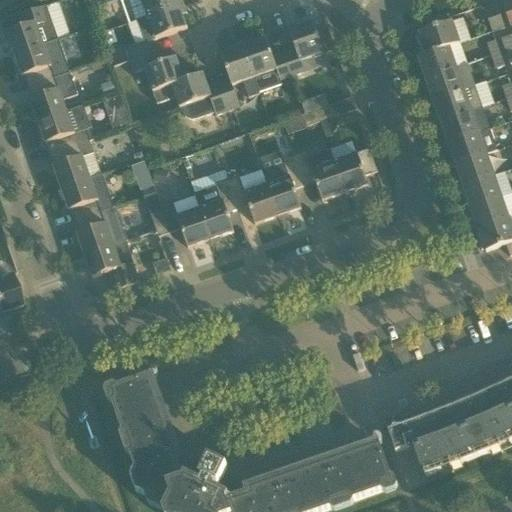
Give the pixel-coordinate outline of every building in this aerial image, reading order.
[(119,0),(120,3),(127,1),(134,23),(137,22),(179,7),(176,0),(119,0)] [(511,26),(511,1),(502,4),(510,27),(511,26)] [(484,11),(492,33),(504,29),(497,6),(484,11)] [(7,34),(15,56),(58,41),(52,22),(47,7),(20,16),(24,28),(7,34)] [(126,51),(130,63),(153,55),(149,43),(187,30),(179,7),(137,22),(145,45),(126,51)] [(426,52),(427,56),(449,48),(459,45),(452,23),(420,34),(421,37),(418,38),(423,53),(426,52)] [(323,56),(319,43),(312,24),(289,32),(295,51),(284,55),(292,78),(317,69),(313,59),(323,56)] [(501,40),(506,53),(511,50),(511,44),(510,37),(501,40)] [(280,82),(292,78),(284,55),(272,59),(266,40),(243,48),(255,80),(276,72),(280,82)] [(70,75),(58,41),(15,56),(22,78),(43,71),(47,83),(70,75)] [(487,45),(492,58),(500,55),(495,42),(487,45)] [(231,86),(220,90),(228,113),(240,109),(232,88),(243,84),(249,100),(260,96),(255,80),(243,48),(221,56),(231,86)] [(418,59),(426,80),(456,70),(449,48),(427,56),(418,59)] [(156,106),(175,99),(171,87),(184,82),(176,59),(157,66),(153,55),(130,63),(134,74),(145,71),(156,106)] [(504,68),(500,55),(492,58),(496,70),(504,68)] [(464,92),(456,70),(426,80),(433,102),(464,92)] [(30,101),(38,123),(67,114),(62,102),(78,96),(70,75),(47,83),(51,94),(30,101)] [(203,75),(184,82),(171,87),(175,99),(179,110),(181,110),(183,116),(186,119),(192,121),(196,121),(215,114),(216,118),(228,113),(220,90),(209,94),(203,75)] [(502,88),(507,101),(511,98),(511,89),(510,85),(502,88)] [(441,124),(471,113),(483,109),(475,87),(464,92),(433,102),(441,124)] [(307,129),(320,124),(337,118),(333,106),(303,117),(307,129)] [(83,108),(67,114),(38,123),(46,146),(66,139),(70,150),(90,143),(86,131),(90,129),(83,108)] [(441,124),(448,145),(490,131),(483,109),(471,113),(441,124)] [(490,131),(448,145),(456,167),(486,156),(498,152),(490,131)] [(82,159),(94,155),(90,143),(70,150),(74,161),(54,168),(61,190),(90,180),(82,159)] [(329,151),(308,158),(306,154),(294,158),(305,188),(316,184),(322,203),(345,195),(334,164),(329,151)] [(368,187),(365,178),(378,174),(370,151),(356,155),(356,156),(334,164),(345,195),(368,187)] [(456,167),(463,188),(494,178),(486,156),(456,167)] [(289,179),(267,187),(278,218),(301,210),(294,191),(305,188),(294,158),(283,162),(289,179)] [(110,197),(104,178),(103,176),(90,180),(61,190),(69,212),(89,205),(93,217),(114,210),(110,197)] [(278,218),(267,187),(245,195),(239,177),(227,181),(238,211),(248,207),(255,226),(278,218)] [(463,188),(471,210),(501,199),(494,178),(463,188)] [(200,210),(211,242),(234,234),(227,215),(238,211),(227,181),(215,185),(216,187),(194,195),(200,210)] [(162,212),(159,205),(156,194),(144,199),(150,216),(162,212)] [(471,210),(478,231),(510,220),(509,220),(501,199),(471,210)] [(211,242),(200,210),(178,218),(171,200),(159,205),(162,212),(170,235),(181,231),(188,250),(211,242)] [(77,235),(85,257),(113,247),(109,236),(123,231),(116,209),(114,210),(93,217),(97,228),(77,235)] [(170,235),(162,212),(150,216),(158,239),(170,235)] [(511,226),(510,220),(478,231),(480,236),(477,237),(482,251),(485,250),(486,253),(506,246),(510,258),(511,257),(511,226)] [(125,244),(113,247),(85,257),(92,279),(109,274),(116,293),(139,285),(132,266),(125,244)] [(0,315),(23,307),(12,276),(0,280),(0,315)] [(131,479),(136,492),(135,492),(144,497),(152,495),(154,500),(154,501),(166,507),(164,511),(327,511),(330,511),(333,506),(349,501),(354,503),(355,503),(381,493),(382,494),(384,488),(393,485),(380,447),(250,493),(252,498),(228,507),(227,504),(227,503),(216,498),(223,483),(221,482),(227,470),(209,461),(195,488),(182,482),(179,483),(170,459),(176,457),(149,378),(111,391),(114,401),(112,406),(122,433),(121,433),(126,435),(132,452),(130,457),(135,471),(131,479)] [(448,418),(446,413),(433,418),(433,417),(430,418),(431,419),(410,426),(409,425),(408,425),(406,419),(408,416),(409,415),(409,414),(401,420),(391,424),(381,424),(381,425),(382,425),(386,426),(388,433),(388,434),(389,434),(396,454),(397,454),(397,453),(406,450),(407,454),(416,451),(425,478),(441,473),(441,472),(450,468),(452,474),(453,473),(451,468),(460,465),(461,465),(491,453),(489,450),(498,446),(502,454),(503,453),(499,445),(508,442),(510,445),(511,443),(511,390),(506,393),(448,418)]
